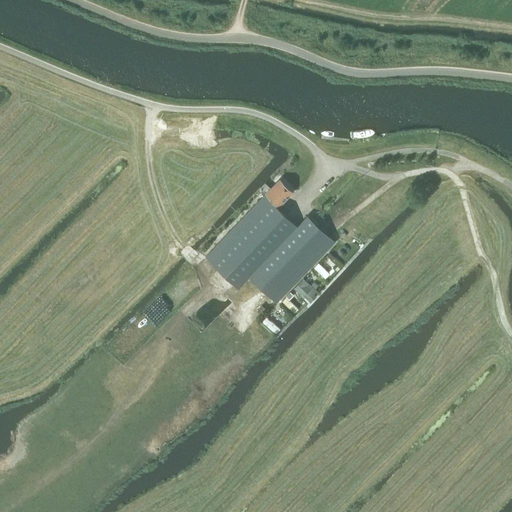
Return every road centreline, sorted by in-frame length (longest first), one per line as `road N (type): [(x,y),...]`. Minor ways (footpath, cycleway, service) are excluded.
road 1 (unclassified): [(511,79),(442,70),(351,73),(279,45),(155,32),(72,0)]
road 2 (unclassified): [(341,166),(269,118),(153,104),(0,46)]
road 3 (track): [(341,166),(379,176),(451,174),(511,335)]
road 4 (track): [(153,104),(150,170),(172,231),(257,311)]
